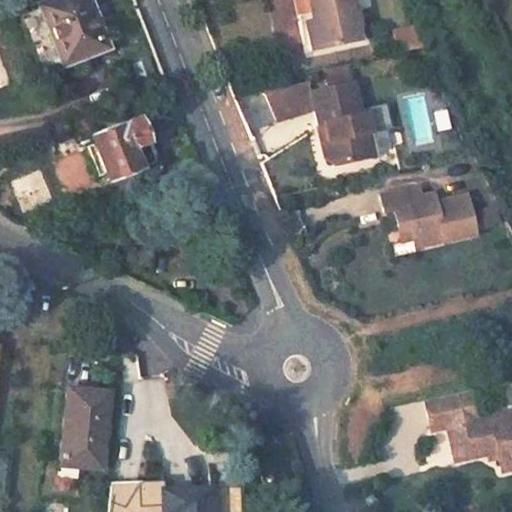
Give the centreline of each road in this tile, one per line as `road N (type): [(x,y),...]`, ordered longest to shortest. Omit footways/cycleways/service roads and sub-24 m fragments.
road 1 (tertiary): [(151,0),(290,331)]
road 2 (residential): [(263,361),(0,225)]
